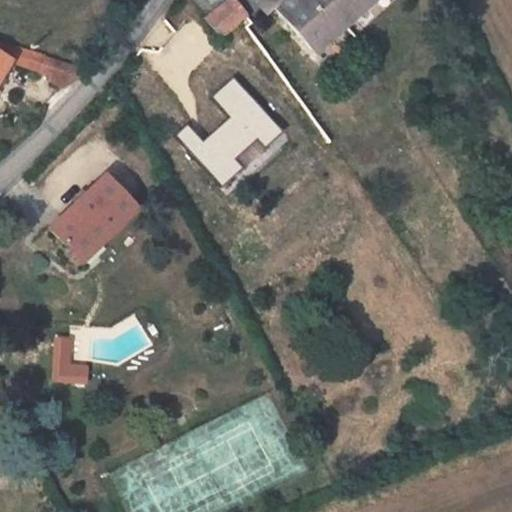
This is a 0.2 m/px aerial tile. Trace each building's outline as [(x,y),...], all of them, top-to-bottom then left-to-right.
[(251,0),(267,17),(273,11),(285,0),(251,0)] [(367,0),(285,0),(273,11),(310,52),(367,0)] [(227,1),(206,22),(220,38),(241,17),(227,1)] [(0,76),(9,60),(41,73),(62,89),(82,69),(46,56),(0,42),(0,76)] [(132,209),(103,178),(50,228),(79,260),(132,209)] [(67,338),(54,338),(52,365),(65,367),(67,338)]
